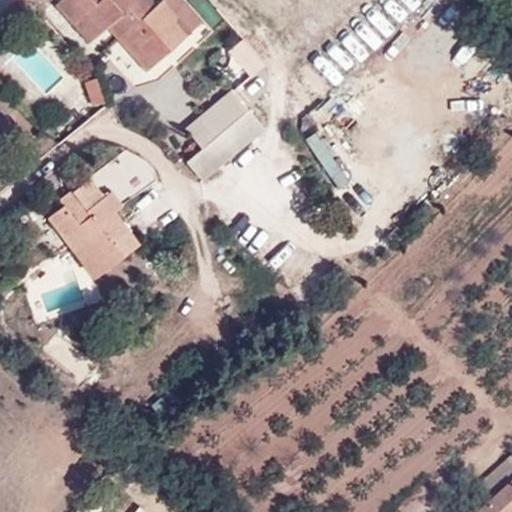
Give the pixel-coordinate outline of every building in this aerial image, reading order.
[(90,43),(108,27),(146,70),(184,36),(155,4),(142,15),(128,0),(68,0),(60,6),(90,43)] [(155,4),(151,0),(128,0),(142,15),(155,4)] [(157,81),(194,47),(184,36),(146,70),(157,81)] [(105,54),(118,68),(132,56),(119,42),(105,54)] [(96,106),(106,102),(97,78),(88,82),(96,106)] [(226,80),(204,98),(228,126),(250,108),(226,80)] [(266,128),(250,108),(228,126),(189,159),(205,179),(266,128)] [(104,193),(91,175),(73,189),(77,194),(65,203),(49,216),(64,236),(72,230),(96,261),(116,245),(123,253),(140,240),(116,208),(123,203),(112,188),(104,193)] [(73,189),(61,198),(65,203),(77,194),(73,189)] [(312,269),(243,210),(223,235),(292,293),(312,269)] [(64,236),(94,275),(123,253),(116,245),(96,261),(72,230),(64,236)] [(511,511),(511,487),(484,511),(511,511)]
